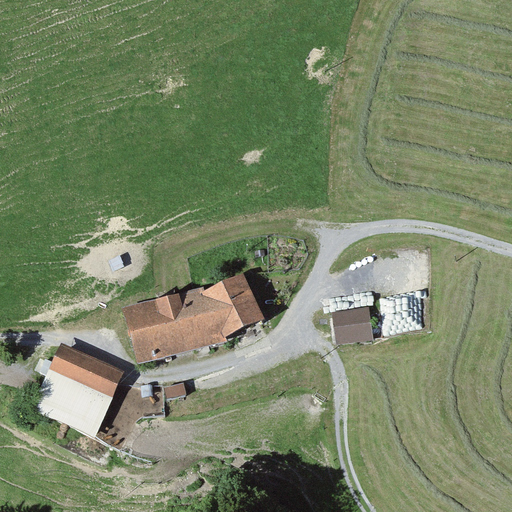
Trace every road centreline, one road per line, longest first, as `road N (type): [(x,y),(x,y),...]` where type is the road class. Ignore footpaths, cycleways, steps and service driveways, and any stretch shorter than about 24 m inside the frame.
road 1 (track): [(0,342),(73,341),(145,379),(240,358),(286,333)]
road 2 (track): [(286,333),(322,261),(346,238),(421,227),(511,251)]
road 3 (track): [(286,333),(329,358),(339,397),(338,454),(364,511)]
